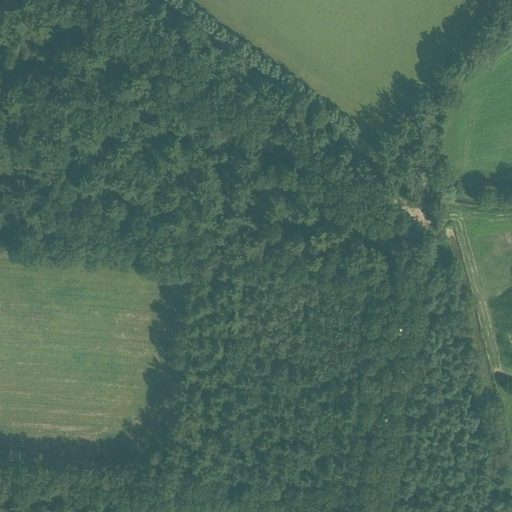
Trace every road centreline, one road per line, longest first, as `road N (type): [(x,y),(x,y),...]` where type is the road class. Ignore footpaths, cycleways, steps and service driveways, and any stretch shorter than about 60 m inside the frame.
road 1 (unclassified): [(371,511),(411,221),(112,0)]
road 2 (track): [(414,230),(437,91),(448,72),(511,28)]
